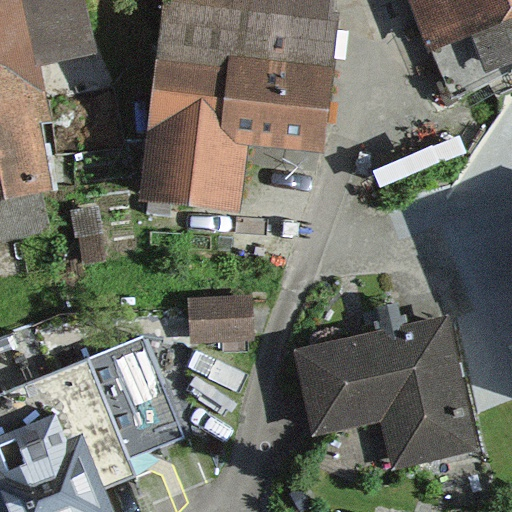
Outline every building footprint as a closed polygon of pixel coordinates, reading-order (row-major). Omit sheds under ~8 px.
[(73,0),(0,0),(0,195),(45,188),(24,67),(83,57),(73,0)] [(175,0),(151,200),(221,209),(229,145),(318,156),(337,0),(175,0)] [(511,0),(427,0),(443,39),(511,10),(511,0)] [(201,339),(268,333),(264,289),(197,295),(201,339)] [(444,329),(291,364),(313,457),(385,441),(393,477),(474,459),(444,329)] [(147,352),(0,406),(0,511),(101,511),(87,472),(179,438),(147,352)]
